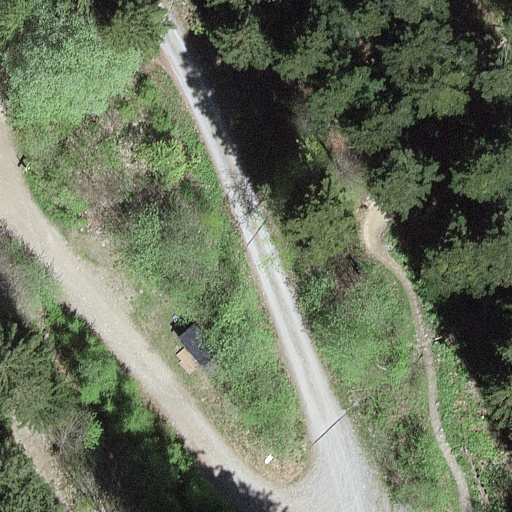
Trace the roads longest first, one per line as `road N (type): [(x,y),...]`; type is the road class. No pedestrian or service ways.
road 1 (track): [(335,511),(318,406),(237,167),(150,0)]
road 2 (track): [(0,195),(251,492),(285,511)]
